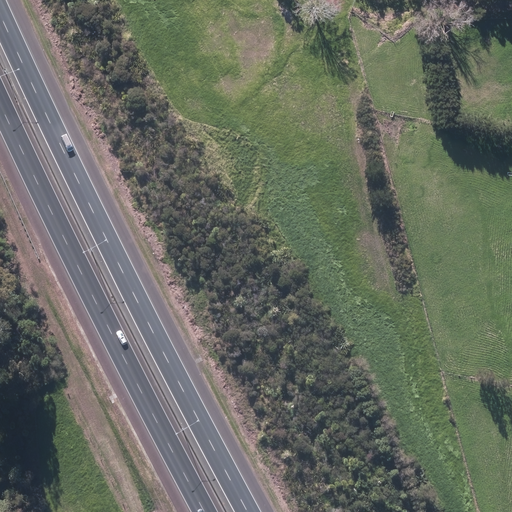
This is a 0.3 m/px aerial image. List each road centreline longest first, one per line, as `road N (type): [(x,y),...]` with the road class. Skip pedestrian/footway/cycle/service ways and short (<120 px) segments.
road 1 (motorway): [(0,12),(45,118),(248,511)]
road 2 (motorway): [(203,511),(0,107)]
road 3 (unclassified): [(390,9),(511,6)]
